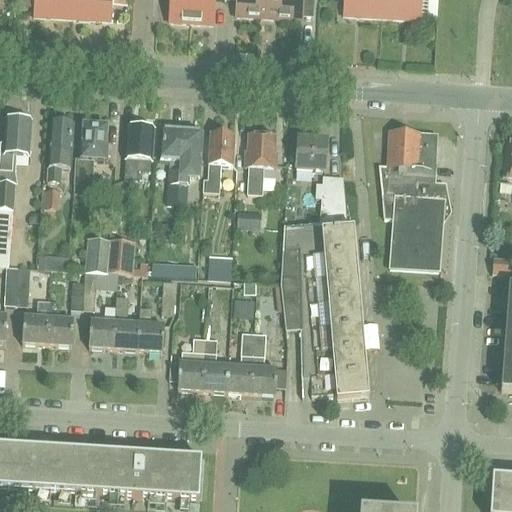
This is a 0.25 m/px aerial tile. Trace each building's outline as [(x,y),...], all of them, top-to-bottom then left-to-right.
[(72,22),(73,0),(34,0),(33,19),(72,22)] [(73,0),(72,22),(111,24),(112,0),(73,0)] [(191,26),(192,0),(170,0),(169,25),(191,26)] [(192,0),(191,26),(213,28),(215,2),(226,3),(226,0),(192,0)] [(258,0),(236,0),(236,19),(258,21),(258,0)] [(280,22),(280,0),(258,0),(258,21),(280,22)] [(280,0),(280,22),(301,24),(302,0),(280,0)] [(343,0),(343,18),(382,21),(382,0),(343,0)] [(382,0),(382,21),(421,23),(422,0),(382,0)] [(13,158),(29,159),(30,144),(31,125),(28,124),(26,121),(20,121),(18,124),(6,123),(4,143),(4,146),(0,146),(0,147),(0,173),(12,174),(13,158)] [(70,173),(72,147),(73,127),(70,127),(68,124),(63,124),(60,126),(51,126),(47,185),(60,185),(61,172),(70,173)] [(107,129),(105,129),(103,126),(97,126),(95,128),(83,128),(82,147),(80,147),(79,162),(76,162),(74,197),(91,198),(93,164),(107,164),(108,148),(106,148),(107,129)] [(151,175),(152,153),(154,133),(128,131),(124,183),(137,184),(138,174),(151,175)] [(176,211),(181,134),(173,134),(171,131),(166,131),(163,133),(162,133),(160,163),(170,164),(167,211),(176,211)] [(199,184),(201,156),(202,136),(200,136),(198,133),(193,133),(191,135),(181,134),(176,211),(186,212),(188,183),(199,184)] [(232,170),(233,158),(234,138),(231,137),(231,135),(221,134),(221,137),(210,136),(208,178),(207,186),(204,186),(203,198),(215,199),(218,169),(232,170)] [(276,140),(273,140),(271,137),(264,137),(262,139),(249,139),(248,155),(246,155),(245,170),(249,171),(247,198),(262,198),(264,172),(276,172),(277,157),(275,157),(276,140)] [(434,187),(436,160),(437,140),(390,137),(388,171),(379,170),(383,222),(392,223),(389,271),(438,275),(439,275),(445,187),(434,187)] [(325,175),(326,163),(327,143),(298,142),(296,173),(325,175)] [(342,181),(323,180),(322,188),(316,188),(315,202),(321,203),(319,227),(328,226),(346,225),(342,181)] [(14,187),(0,186),(0,246),(10,247),(14,187)] [(59,194),(45,193),(44,213),(58,213),(59,194)] [(28,226),(39,227),(39,220),(40,216),(37,216),(33,215),(30,218),(29,219),(28,226)] [(263,218),(239,216),(238,234),(262,235),(263,218)] [(174,241),(175,227),(162,226),(161,240),(168,241),(174,241)] [(282,265),(355,259),(353,233),(329,235),(328,226),(319,227),(284,230),(282,265)] [(107,278),(109,247),(88,246),(86,276),(85,288),(83,316),(95,317),(97,293),(98,277),(107,278)] [(109,247),(107,278),(118,279),(131,279),(133,249),(109,247)] [(67,260),(38,259),(37,273),(66,275),(67,260)] [(275,291),(357,284),(355,259),(282,265),(281,288),(275,289),(275,291)] [(209,284),(230,285),(231,264),(210,262),(209,284)] [(511,263),(493,262),(492,278),(511,279),(511,263)] [(153,281),(172,282),(173,279),(173,268),(154,266),(153,281)] [(18,272),(8,271),(6,271),(4,312),(16,313),(18,272)] [(30,272),(18,272),(16,313),(28,314),(30,272)] [(118,279),(107,278),(98,277),(97,293),(117,294),(118,279)] [(277,313),(359,306),(357,284),(275,291),(277,313)] [(254,299),(256,299),(256,285),(250,285),(244,285),(244,299),(254,299)] [(175,287),(163,286),(161,320),(173,321),(175,287)] [(83,316),(85,288),(73,288),(71,315),(83,316)] [(503,369),(501,394),(508,395),(511,395),(511,289),(509,289),(503,369)] [(127,326),(127,316),(128,302),(116,301),(115,311),(115,315),(116,315),(113,353),(137,355),(139,327),(127,326)] [(49,321),(50,307),(38,306),(37,320),(24,319),(22,347),(46,349),(48,321),(49,321)] [(73,323),(59,322),(60,307),(50,306),(50,307),(49,321),(48,321),(46,349),(71,350),(73,323)] [(300,334),(361,329),(359,306),(277,313),(278,315),(283,315),(285,335),(300,334)] [(115,315),(115,311),(104,310),(103,325),(90,324),(89,352),(113,353),(116,315),(115,315)] [(139,327),(137,355),(162,356),(164,329),(150,328),(151,313),(139,312),(139,327)] [(301,358),(363,353),(361,329),(300,334),(301,358)] [(250,398),(254,338),(242,337),(239,370),(227,369),(226,397),(250,398)] [(263,371),(264,369),(265,339),(254,338),(250,398),(275,400),(276,372),(263,371)] [(202,395),(204,344),(195,344),(194,357),(182,357),(181,366),(179,366),(177,394),(202,395)] [(227,369),(216,368),(217,345),(204,344),(202,395),(226,397),(227,369)] [(302,382),(365,376),(363,353),(301,358),(302,382)] [(365,376),(302,382),(302,402),(336,399),(337,404),(367,401),(365,376)] [(0,450),(0,493),(201,506),(204,464),(0,450)] [(511,511),(511,482),(492,482),(489,511),(511,511)]
